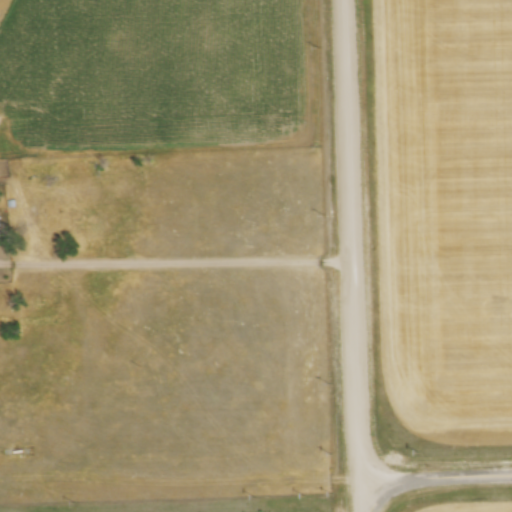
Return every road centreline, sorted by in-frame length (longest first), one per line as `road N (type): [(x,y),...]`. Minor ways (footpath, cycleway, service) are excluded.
road 1 (residential): [(374,500),(357,444),(342,0)]
road 2 (residential): [(374,500),(411,478),(511,474)]
